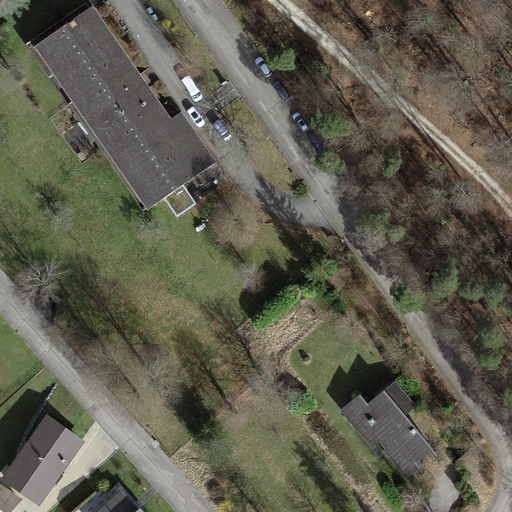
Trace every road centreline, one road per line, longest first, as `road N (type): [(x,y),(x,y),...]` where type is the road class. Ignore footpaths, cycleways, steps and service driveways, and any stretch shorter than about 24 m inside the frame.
road 1 (residential): [(511,463),(194,0)]
road 2 (track): [(275,0),(433,131),(511,211)]
road 3 (residential): [(0,308),(189,511)]
